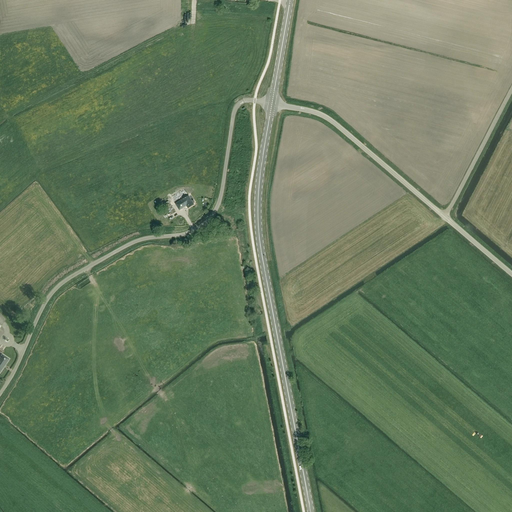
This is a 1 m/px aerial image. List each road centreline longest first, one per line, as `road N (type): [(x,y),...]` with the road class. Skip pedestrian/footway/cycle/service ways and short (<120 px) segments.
road 1 (unclassified): [(0,393),(60,284),(130,243),(190,233),(207,220),(222,190),(236,106),(272,104)]
road 2 (secondary): [(309,511),(258,230),(272,104)]
road 3 (unclassified): [(511,274),(333,122),(272,104)]
